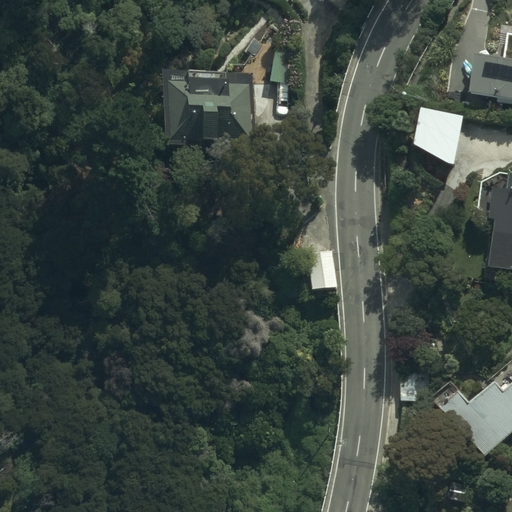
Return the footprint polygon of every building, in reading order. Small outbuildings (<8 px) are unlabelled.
[(294,51),(274,48),(269,85),(288,88),(294,51)] [(511,63),(481,59),(475,97),(511,102),(511,63)] [(251,77),(154,84),(160,156),(257,149),(251,77)] [(511,174),(485,188),(482,213),(493,219),(492,226),(498,227),(491,272),(511,275),(511,174)] [(333,258),(308,259),(310,297),(335,295),(333,258)] [(511,443),(511,393),(509,396),(502,387),(477,408),(467,395),(464,397),(456,388),(439,404),(449,416),(452,413),(492,460),(511,443)]
